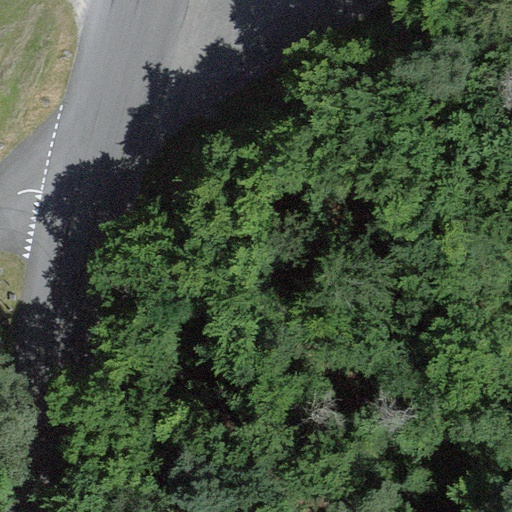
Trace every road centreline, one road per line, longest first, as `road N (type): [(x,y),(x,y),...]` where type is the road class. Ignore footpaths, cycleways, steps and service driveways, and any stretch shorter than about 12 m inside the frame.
road 1 (unclassified): [(102,129),(41,336),(7,511)]
road 2 (unclassified): [(140,0),(102,129)]
road 3 (unclassified): [(0,210),(102,129)]
